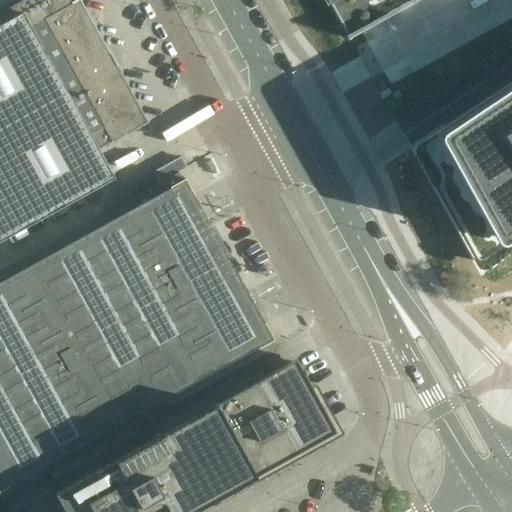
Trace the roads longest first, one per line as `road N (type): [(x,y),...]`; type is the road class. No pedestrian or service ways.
road 1 (unclassified): [(408,360),(356,364),(156,0)]
road 2 (unknown): [(336,327),(19,505)]
road 3 (tertiary): [(505,467),(335,195)]
road 4 (tertiary): [(335,195),(227,0)]
road 5 (tertiary): [(335,195),(408,360)]
road 6 (tertiary): [(408,360),(477,482)]
